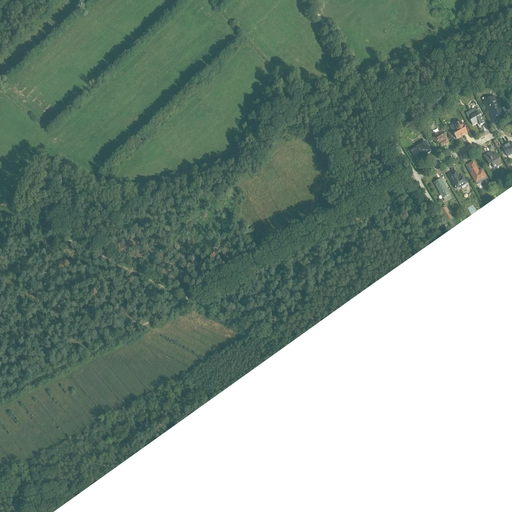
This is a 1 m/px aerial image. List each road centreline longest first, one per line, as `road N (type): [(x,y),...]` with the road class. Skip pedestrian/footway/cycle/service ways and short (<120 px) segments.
road 1 (track): [(194,301),(415,176)]
road 2 (track): [(477,0),(450,26),(354,74)]
